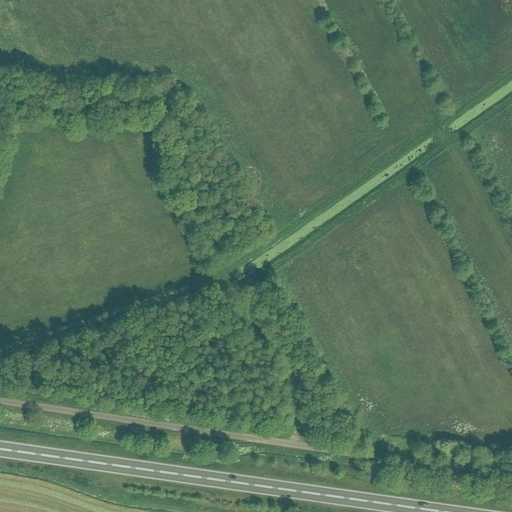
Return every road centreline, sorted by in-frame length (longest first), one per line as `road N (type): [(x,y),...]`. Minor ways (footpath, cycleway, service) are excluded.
road 1 (track): [(0,91),(75,108),(140,105),(160,115),(207,247),(284,363),(291,396),(277,442)]
road 2 (unclassified): [(511,475),(0,400)]
road 3 (trunk): [(438,511),(0,449)]
